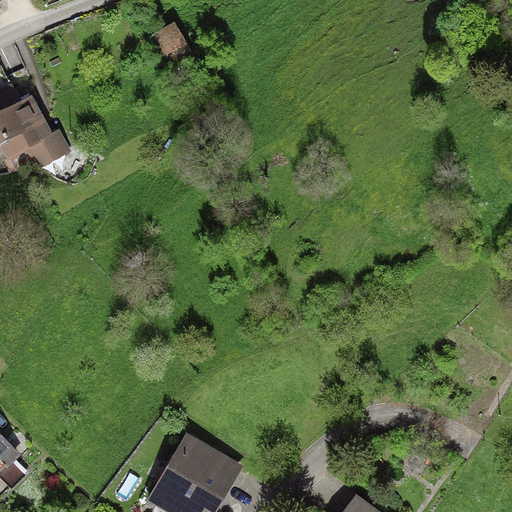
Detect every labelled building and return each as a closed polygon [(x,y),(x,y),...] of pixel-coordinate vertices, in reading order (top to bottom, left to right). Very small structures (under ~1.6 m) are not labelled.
[(174,25),(144,42),(163,76),(193,58),(174,25)] [(0,121),(0,145),(1,145),(14,169),(36,158),(40,165),(66,152),(58,136),(48,141),(30,106),(0,121)] [(213,511),(238,469),(187,440),(151,503),(167,511),(213,511)] [(0,473),(15,458),(0,442),(0,473)] [(369,511),(356,503),(350,511),(369,511)]
